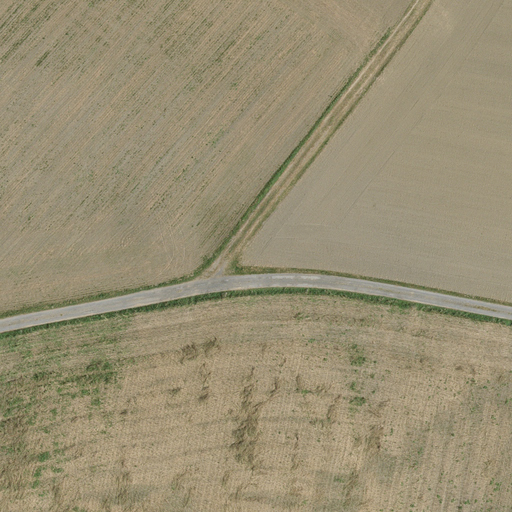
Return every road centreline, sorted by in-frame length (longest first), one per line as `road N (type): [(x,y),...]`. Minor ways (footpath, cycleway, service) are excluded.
road 1 (track): [(0,326),(193,289),(281,284),(511,317)]
road 2 (track): [(193,289),(341,115),(420,0)]
